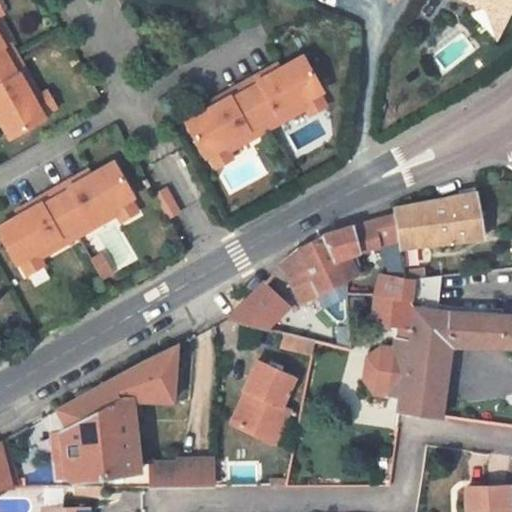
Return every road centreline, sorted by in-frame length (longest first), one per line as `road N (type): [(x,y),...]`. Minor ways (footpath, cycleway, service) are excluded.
road 1 (residential): [(155,511),(155,503),(396,501),(409,431),(511,445)]
road 2 (tertiary): [(511,105),(218,271)]
road 3 (tertiary): [(218,271),(0,393)]
road 4 (residential): [(218,271),(130,107)]
road 5 (residential): [(264,34),(130,107)]
road 6 (residential): [(130,107),(0,176)]
